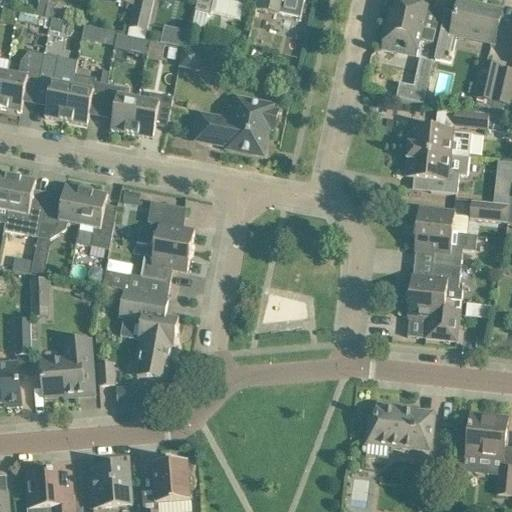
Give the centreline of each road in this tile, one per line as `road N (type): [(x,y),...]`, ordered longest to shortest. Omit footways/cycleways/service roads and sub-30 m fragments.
road 1 (residential): [(0,445),(179,432),(226,382)]
road 2 (residential): [(0,140),(241,189)]
road 3 (residential): [(323,205),(368,0)]
road 4 (residential): [(226,382),(219,348),(241,189)]
road 5 (residential): [(323,205),(351,221),(357,251),(344,370)]
road 6 (residential): [(344,370),(511,383)]
